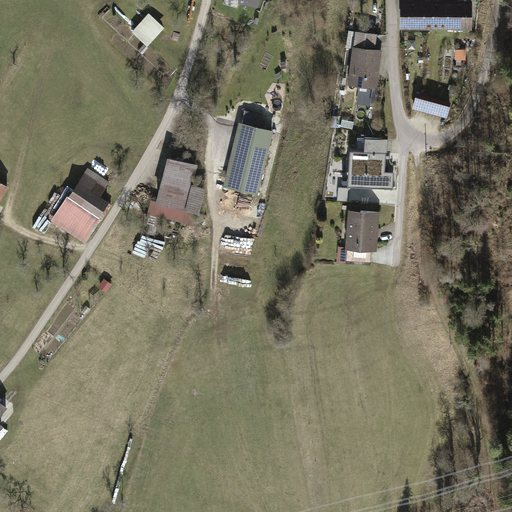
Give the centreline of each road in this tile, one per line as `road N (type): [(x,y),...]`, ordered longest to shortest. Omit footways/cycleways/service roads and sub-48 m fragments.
road 1 (residential): [(0,372),(126,188),(180,84),(206,0)]
road 2 (track): [(419,143),(423,258),(471,386),(497,511)]
road 3 (unclassified): [(405,134),(419,143),(445,137),(460,121),(491,63),(503,0)]
road 4 (residential): [(390,0),(391,71),(405,134)]
road 5 (residential): [(405,134),(390,265)]
